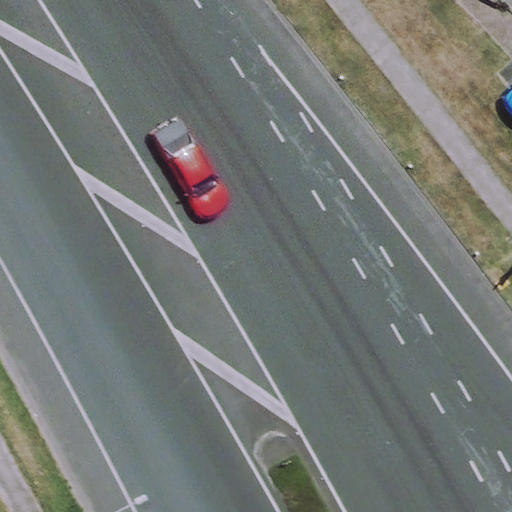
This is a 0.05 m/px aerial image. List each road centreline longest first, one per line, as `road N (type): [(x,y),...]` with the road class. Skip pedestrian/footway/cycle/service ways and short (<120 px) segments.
road 1 (secondary): [(212,511),(0,134)]
road 2 (secondary): [(80,0),(313,301)]
road 3 (primary): [(313,301),(511,490)]
road 4 (secondary): [(313,301),(421,511)]
